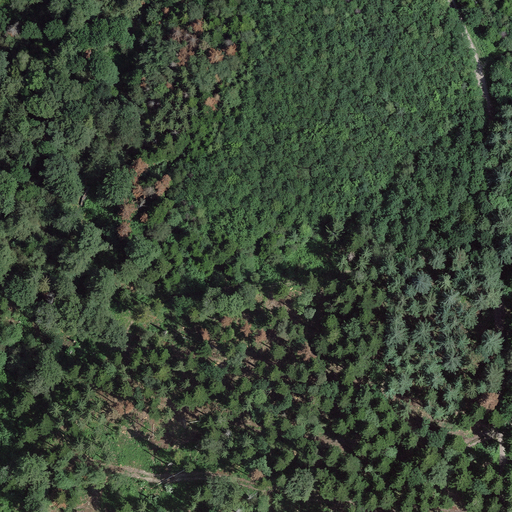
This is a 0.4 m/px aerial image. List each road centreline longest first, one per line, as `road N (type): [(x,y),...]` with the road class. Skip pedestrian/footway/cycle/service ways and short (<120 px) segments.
road 1 (track): [(449,0),(480,68),(492,121),(507,396),(503,511)]
road 2 (track): [(153,0),(118,112),(83,173),(86,246),(130,312),(134,349)]
